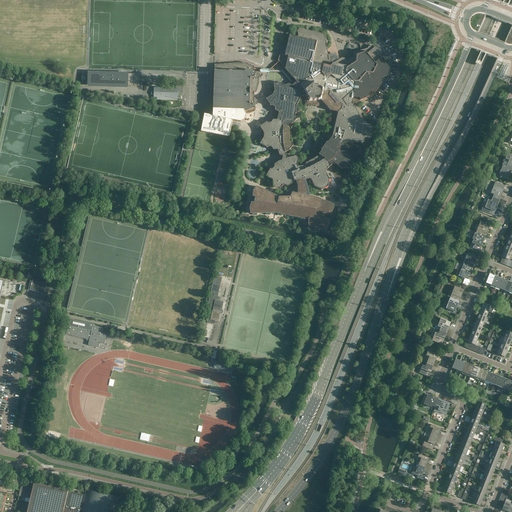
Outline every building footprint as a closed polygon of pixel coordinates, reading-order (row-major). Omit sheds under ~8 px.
[(329,179),(325,171),(328,168),(331,166),(334,164),(336,165),(341,169),(349,168),(353,162),(351,155),(344,150),(345,144),(364,142),(365,138),(371,138),(374,127),(368,125),(360,118),(355,106),(354,107),(353,104),(369,97),(370,94),(369,94),(371,92),(372,92),(374,92),(388,79),(390,67),(382,57),(383,56),(383,53),(378,47),(375,47),(374,48),(372,46),(368,46),(368,48),(353,52),(352,57),(347,60),(342,58),(333,63),(329,60),(325,34),(299,28),(297,31),(298,35),(298,36),(289,34),(287,42),(282,43),(278,60),(296,81),(295,82),(295,84),(293,86),(292,85),(288,84),(286,85),(284,85),(282,83),(274,83),(274,91),(272,95),(266,99),(270,106),(273,106),(275,108),(275,110),(278,113),(277,119),(273,120),(271,122),(269,123),(267,122),(260,126),(264,133),(264,137),(260,144),(267,148),(269,147),(272,147),(273,150),(278,150),(279,155),(281,156),(282,155),(283,156),(282,160),(278,161),(274,164),(274,167),(273,169),(270,169),(266,176),(273,180),(273,188),(281,188),(282,186),(285,185),(287,186),(291,184),(295,181),(296,180),(298,186),(298,190),(296,190),(295,193),(292,193),(290,197),(279,198),(256,187),(253,191),(253,196),(251,203),(250,208),(251,213),(276,213),(283,215),(287,215),(290,216),(298,217),(305,219),(309,220),(309,227),(326,230),(330,231),(337,219),(339,207),(333,205),(316,198),(306,196),(307,191),(303,180),(310,179),(314,187),(321,190),(328,187),(329,179)] [(245,62),(214,65),(213,116),(228,114),(229,109),(243,110),(244,112),(255,108),(254,93),(256,92),(259,84),(259,77),(255,76),(256,73),(254,72),(254,67),(245,62)] [(139,74),(85,72),(84,84),(139,86),(139,74)] [(154,99),(177,100),(177,99),(180,99),(181,93),(182,93),(183,86),(175,86),(175,87),(174,87),(174,88),(154,87),(154,92),(152,92),(152,95),(154,95),(154,99)] [(502,164),(503,165),(511,168),(511,155),(507,153),(505,159),(504,158),(502,164)] [(508,179),(511,168),(503,165),(499,176),(508,179)] [(490,193),(489,196),(499,201),(502,194),(501,193),(502,191),(503,189),(504,190),(504,189),(493,185),(492,185),(493,186),(490,193),(489,193),(490,193)] [(497,207),(499,201),(489,196),(488,199),(487,199),(487,200),(485,207),(484,207),(490,210),(488,213),(493,215),(495,211),(494,211),(495,209),(495,208),(495,207),(497,207)] [(483,222),(480,221),(479,225),(478,225),(479,225),(476,232),(485,236),(486,233),(487,233),(488,232),(488,230),(487,230),(490,225),(492,221),(485,219),(483,222)] [(484,239),(485,236),(476,232),(473,239),(472,239),(473,239),(472,243),(474,244),(473,248),(480,251),(482,247),(481,247),(483,242),(484,241),(485,239),(484,239)] [(509,260),(511,254),(504,251),(501,257),(502,257),(505,259),(508,260),(509,260)] [(472,268),(475,262),(477,257),(467,254),(464,253),(460,264),(472,268)] [(468,280),(470,273),(472,268),(460,264),(458,270),(460,271),(460,272),(464,274),(462,277),(468,280)] [(490,285),(494,276),(490,274),(489,273),(485,283),(486,284),(486,283),(490,285)] [(219,314),(220,309),(222,309),(223,302),(217,300),(222,278),(214,276),(207,309),(204,318),(208,319),(204,337),(211,339),(211,338),(215,321),(219,321),(221,314),(219,314)] [(495,287),(499,278),(494,276),(490,285),(495,287)] [(500,289),(503,279),(499,278),(495,287),(500,289)] [(504,291),(508,281),(503,279),(500,289),(504,291)] [(44,294),(44,293),(46,284),(32,280),(32,281),(30,281),(28,290),(30,290),(44,294)] [(448,293),(447,296),(459,301),(460,298),(461,299),(461,298),(464,290),(455,286),(451,294),(448,293)] [(459,304),(458,304),(459,301),(447,296),(446,299),(449,300),(446,308),(455,312),(458,304),(459,304)] [(483,303),(481,308),(488,311),(491,306),(483,303)] [(486,317),(488,311),(481,308),(479,314),(486,317)] [(484,323),(486,317),(479,314),(476,320),(484,323)] [(439,327),(438,330),(446,333),(449,327),(448,326),(449,326),(449,324),(450,322),(451,323),(451,322),(441,318),(441,319),(438,326),(439,327)] [(94,325),(69,319),(70,319),(66,335),(89,340),(88,345),(98,347),(99,342),(104,344),(106,334),(107,334),(102,333),(103,328),(93,326),(94,325)] [(482,328),(484,323),(476,320),(474,325),(482,328)] [(479,334),(482,328),(474,325),(472,331),(479,334)] [(444,340),(446,333),(438,330),(437,330),(436,333),(435,333),(436,333),(433,340),(432,340),(432,341),(442,345),(442,344),(441,344),(442,342),(443,341),(443,340),(444,340)] [(477,339),(479,334),(472,331),(470,336),(477,339)] [(475,345),(477,339),(470,336),(467,342),(468,342),(471,344),(474,345),(475,345)] [(509,345),(511,340),(504,337),(502,342),(509,345)] [(507,351),(509,345),(502,342),(499,348),(507,351)] [(505,357),(507,351),(499,348),(497,354),(505,357)] [(426,359),(425,362),(433,366),(436,359),(435,359),(436,358),(436,357),(436,356),(437,355),(438,355),(428,351),(426,359),(425,358),(425,359),(426,359)] [(456,370),(460,361),(456,359),(456,358),(452,368),(456,370)] [(214,367),(233,372),(235,364),(215,359),(214,367)] [(461,372),(465,362),(460,361),(456,370),(461,372)] [(431,373),(433,366),(425,362),(424,362),(423,365),(422,365),(423,366),(420,373),(419,373),(429,377),(428,376),(429,374),(429,375),(430,373),(430,372),(431,373)] [(465,375),(469,364),(465,362),(461,372),(461,373),(465,375)] [(470,377),(474,366),(469,364),(465,375),(470,377)] [(474,380),(479,368),(474,366),(470,377),(469,378),(474,380)] [(480,379),(484,370),(479,368),(474,380),(479,382),(480,379)] [(484,381),(488,372),(484,370),(480,379),(484,381)] [(489,383),(493,374),(488,372),(484,381),(489,383)] [(494,385),(498,376),(493,374),(489,383),(494,385)] [(498,387),(502,377),(498,376),(494,385),(498,387)] [(503,389),(507,379),(502,377),(498,387),(503,389)] [(508,390),(511,381),(507,379),(503,389),(508,390)] [(432,406),(434,407),(438,398),(432,396),(431,397),(430,396),(430,395),(425,393),(425,394),(426,394),(422,403),(421,403),(426,405),(431,407),(432,408),(432,406)] [(446,401),(438,398),(434,407),(438,408),(438,410),(438,409),(446,412),(445,413),(446,413),(450,403),(449,404),(447,403),(446,402),(446,403),(445,402),(446,401)] [(478,402),(476,407),(483,410),(486,404),(478,402)] [(481,416),(483,410),(476,407),(474,413),(481,416)] [(479,421),(481,416),(474,413),(471,418),(479,421)] [(477,427),(479,421),(471,418),(469,424),(477,427)] [(429,432),(428,434),(437,438),(440,431),(439,431),(440,428),(441,428),(431,424),(431,425),(429,431),(428,431),(429,432)] [(475,433),(477,427),(469,424),(467,430),(475,433)] [(472,438),(475,433),(467,430),(465,435),(472,438)] [(149,441),(151,434),(142,432),(140,439),(149,441)] [(434,445),(437,438),(428,434),(427,436),(426,436),(427,437),(424,444),(423,443),(423,444),(433,448),(433,447),(432,447),(433,444),(434,445)] [(470,444),(472,438),(465,435),(463,441),(470,444)] [(496,442),(494,447),(502,450),(504,444),(502,443),(503,440),(495,437),(494,440),(496,442)] [(468,449),(470,444),(463,441),(460,446),(468,449)] [(466,455),(468,449),(460,446),(458,452),(466,455)] [(500,456),(502,450),(494,447),(492,453),(500,456)] [(463,460),(466,455),(458,452),(456,457),(463,460)] [(498,461),(500,456),(492,453),(490,458),(498,461)] [(417,461),(416,464),(425,468),(428,461),(427,460),(428,458),(429,458),(419,454),(420,455),(417,461),(416,461),(417,461)] [(461,466),(463,460),(456,457),(454,463),(461,466)] [(495,467),(498,461),(490,458),(488,464),(495,467)] [(459,472),(461,466),(454,463),(451,469),(459,472)] [(422,474),(425,468),(416,464),(415,466),(414,466),(415,466),(412,473),(411,473),(421,477),(420,477),(421,474),(422,474)] [(493,472),(495,467),(488,464),(485,469),(493,472)] [(457,477),(459,472),(451,469),(449,474),(457,477)] [(491,478),(493,472),(485,469),(483,475),(491,478)] [(455,483),(457,477),(449,474),(447,480),(455,483)] [(489,483),(491,478),(483,475),(481,480),(489,483)] [(452,488),(455,483),(447,480),(445,485),(452,488)] [(486,489),(489,483),(481,480),(479,486),(486,489)] [(34,483),(33,489),(26,488),(25,487),(21,486),(19,496),(24,497),(28,498),(28,496),(31,497),(27,511),(118,511),(122,497),(86,489),(85,495),(81,494),(81,496),(75,495),(75,493),(68,491),(34,483)] [(450,494),(452,488),(445,485),(442,491),(450,494)] [(484,495),(486,489),(479,486),(477,492),(484,495)] [(482,500),(484,495),(477,492),(474,497),(482,500)] [(480,506),(482,500),(474,497),(472,503),(480,506)] [(508,511),(511,504),(505,502),(504,503),(503,505),(502,508),(502,509),(508,511)]
